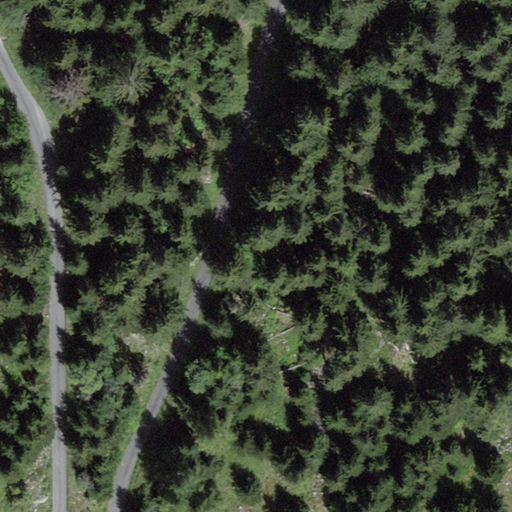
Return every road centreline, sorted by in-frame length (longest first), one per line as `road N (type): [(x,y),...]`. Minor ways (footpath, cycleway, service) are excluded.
road 1 (track): [(115,511),(200,284),(283,0)]
road 2 (track): [(0,53),(51,181),(60,511)]
